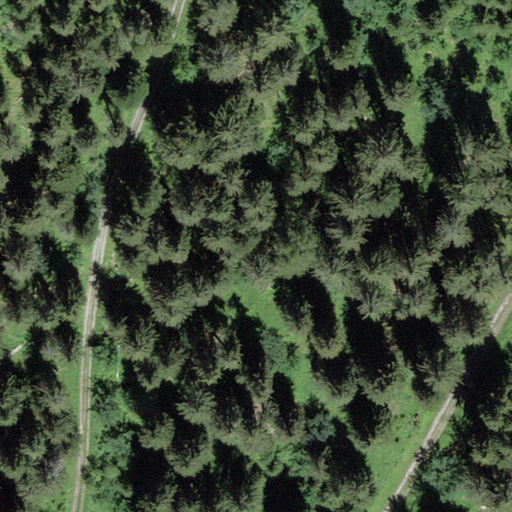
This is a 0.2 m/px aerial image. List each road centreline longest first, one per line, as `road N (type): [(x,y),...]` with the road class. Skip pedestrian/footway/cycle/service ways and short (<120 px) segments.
road 1 (track): [(81,511),(98,242),(119,155),(166,63),(185,0)]
road 2 (track): [(511,303),(390,511)]
